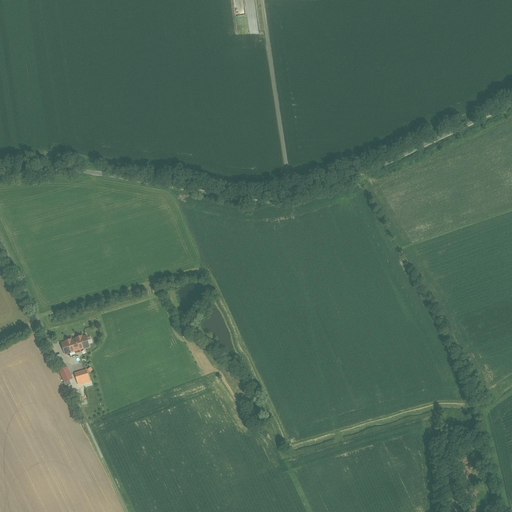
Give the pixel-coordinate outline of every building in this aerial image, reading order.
[(248,29),(248,34),(259,33),(258,25),(257,25),(256,15),(251,15),(251,11),(245,11),(246,14),(248,14),(249,29),(248,29)] [(71,339),(66,341),(62,343),(65,354),(89,346),(86,335),(82,336),(76,338),(77,338),(71,340),(71,339)] [(64,368),(58,356),(54,358),(58,367),(58,368),(59,370),(64,368)] [(64,368),(59,370),(65,382),(73,378),(67,367),(64,368)] [(87,370),(75,374),(78,385),(85,383),(85,380),(89,379),(87,370)]
